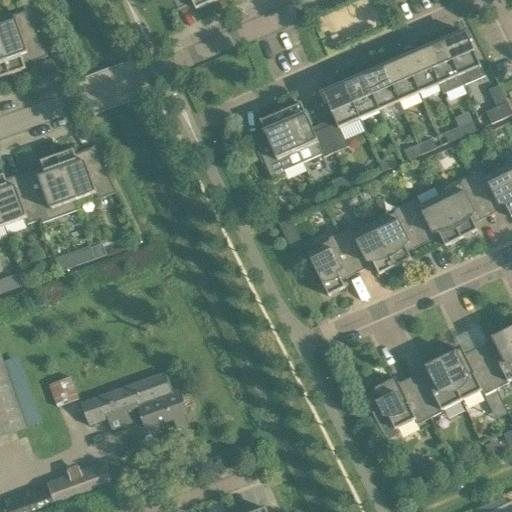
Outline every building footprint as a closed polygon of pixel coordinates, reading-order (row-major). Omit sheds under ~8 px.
[(217,0),(173,0),(179,11),(193,4),(196,11),(218,1),(217,0)] [(0,27),(0,44),(11,75),(26,70),(25,65),(49,57),(26,12),(13,17),(15,22),(0,27)] [(465,33),(444,42),(464,87),(485,77),(466,32),(464,33),(465,33)] [(444,42),(425,51),(440,86),(444,95),(464,87),(444,42)] [(0,79),(11,75),(0,44),(0,79)] [(440,86),(425,51),(405,60),(420,94),(440,86)] [(420,94),(405,60),(385,68),(400,103),(420,94)] [(400,103),(385,68),(365,77),(380,111),(400,103)] [(380,111),(365,77),(345,85),(360,120),(380,111)] [(360,120),(345,85),(325,94),(325,93),(323,94),(337,124),(325,129),(336,153),(348,148),(340,129),(360,120)] [(336,153),(325,129),(314,134),(301,104),(300,104),(300,105),(281,113),(303,163),(322,155),(324,159),(336,153)] [(492,125),(511,116),(511,112),(508,104),(486,113),(492,125)] [(283,172),(303,163),(281,113),(262,122),(262,121),(260,122),(265,133),(254,138),(262,157),(273,181),(285,175),(283,172)] [(472,123),(458,129),(462,138),(476,132),(472,123)] [(462,138),(458,129),(444,135),(448,144),(462,138)] [(419,146),(423,155),(437,149),(433,140),(419,146)] [(423,155),(419,146),(405,152),(409,161),(423,155)] [(73,151),(58,156),(74,202),(95,195),(97,201),(117,193),(94,148),(75,155),(73,151)] [(74,202),(58,156),(41,162),(43,167),(24,174),(41,220),(40,221),(42,224),(78,211),(74,202)] [(397,166),(393,157),(379,163),(383,172),(397,166)] [(481,172),(471,177),(491,216),(502,210),(500,206),(504,204),(511,219),(511,218),(511,178),(507,168),(486,178),(484,174),(481,172)] [(4,176),(0,177),(0,214),(4,227),(25,220),(27,225),(40,221),(41,220),(24,174),(6,180),(4,176)] [(491,216),(471,177),(462,182),(460,186),(440,197),(462,239),(478,231),(472,220),(476,218),(478,222),(491,216)] [(350,187),(346,178),(332,184),(336,193),(350,187)] [(414,201),(405,206),(424,245),(436,239),(434,235),(438,233),(445,248),(462,239),(440,197),(420,207),(418,203),(414,201)] [(394,215),(374,225),(396,268),(412,260),(406,249),(410,247),(412,251),(424,245),(405,206),(395,211),(394,215)] [(290,221),(280,226),(285,236),(291,233),(293,227),(290,221)] [(348,230),(339,235),(358,274),(370,268),(368,263),(372,261),(379,276),(396,268),(374,225),(353,235),(351,232),(348,230)] [(358,274),(339,235),(329,239),(328,244),(307,254),(314,268),(311,270),(318,284),(321,283),(328,297),(345,289),(340,277),(344,275),(346,280),(358,274)] [(107,255),(103,244),(90,248),(94,259),(107,255)] [(72,269),(68,257),(56,262),(60,273),(72,269)] [(21,274),(0,281),(0,294),(25,286),(21,274)] [(511,380),(511,340),(508,332),(493,339),(494,342),(477,350),(497,390),(510,384),(509,382),(511,380)] [(457,353),(442,361),(462,401),(481,392),(484,396),(497,390),(477,350),(460,359),(457,353)] [(0,357),(0,437),(25,428),(0,357)] [(428,370),(411,379),(431,419),(444,412),(443,411),(462,401),(442,361),(427,368),(428,370)] [(188,425),(185,415),(187,414),(180,393),(172,396),(164,374),(81,404),(90,426),(109,419),(113,430),(143,419),(146,429),(174,419),(177,429),(188,425)] [(57,408),(79,400),(71,378),(49,386),(57,408)] [(418,425),(431,419),(411,379),(394,387),(391,382),(375,390),(378,395),(369,400),(373,414),(380,427),(388,440),(398,435),(395,430),(415,421),(418,425)] [(511,431),(503,435),(508,446),(511,444),(511,431)] [(60,511),(114,492),(107,474),(104,466),(48,487),(57,511),(60,511)] [(107,474),(114,492),(129,486),(122,469),(107,474)] [(57,511),(48,487),(47,486),(5,501),(9,511),(57,511)] [(511,511),(511,501),(505,505),(502,500),(474,511),(511,511)]
